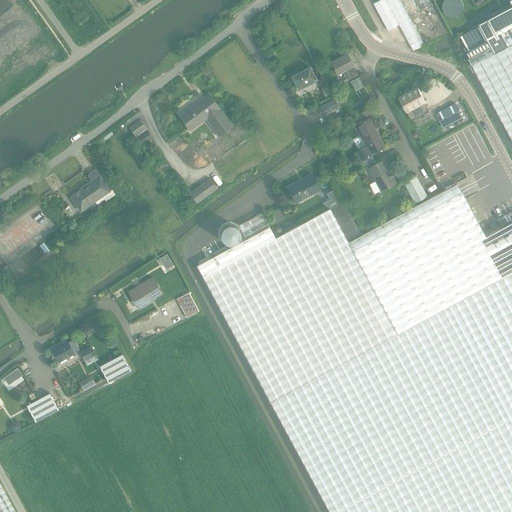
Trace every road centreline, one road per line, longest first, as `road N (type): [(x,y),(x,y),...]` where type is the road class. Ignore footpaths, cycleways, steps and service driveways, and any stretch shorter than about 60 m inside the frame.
road 1 (residential): [(0,199),(269,0)]
road 2 (tertiary): [(343,0),(374,46),(457,77),(511,171)]
road 3 (unclassified): [(156,0),(0,111)]
